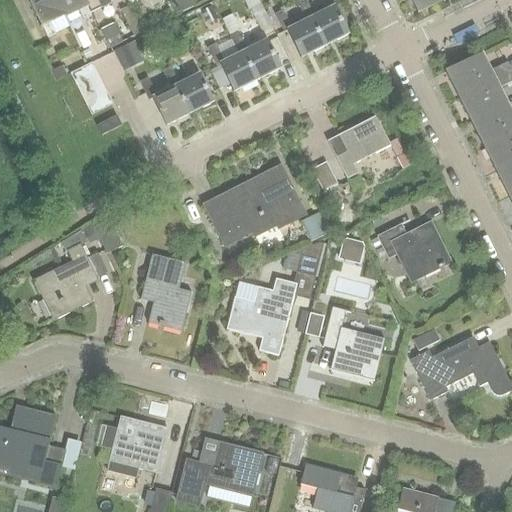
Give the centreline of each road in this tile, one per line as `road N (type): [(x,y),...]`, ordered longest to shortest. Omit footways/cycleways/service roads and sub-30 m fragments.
road 1 (residential): [(498,461),(83,357),(49,356),(0,375)]
road 2 (residential): [(175,163),(399,53)]
road 3 (residential): [(511,272),(399,53)]
